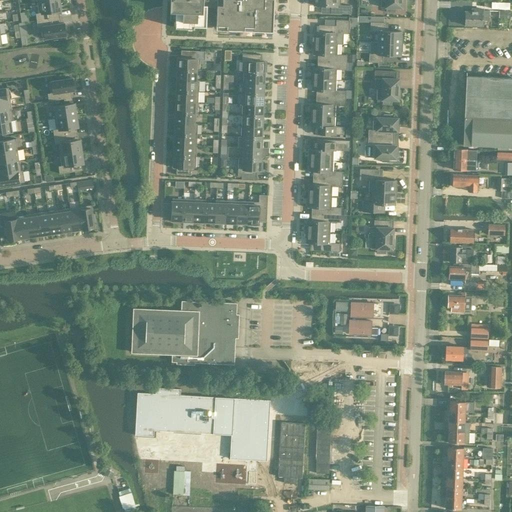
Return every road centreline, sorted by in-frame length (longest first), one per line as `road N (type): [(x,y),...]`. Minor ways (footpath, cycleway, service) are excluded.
road 1 (residential): [(421,277),(431,0)]
road 2 (residential): [(115,244),(81,0)]
road 3 (residential): [(286,245),(295,0)]
road 4 (residential): [(249,353),(337,356),(381,368),(380,420)]
road 5 (residential): [(162,58),(156,240)]
road 6 (unclassified): [(415,422),(421,277)]
road 7 (unclassified): [(421,277),(285,273)]
road 8 (residential): [(156,240),(286,245)]
road 9 (residential): [(291,511),(331,498),(412,500)]
